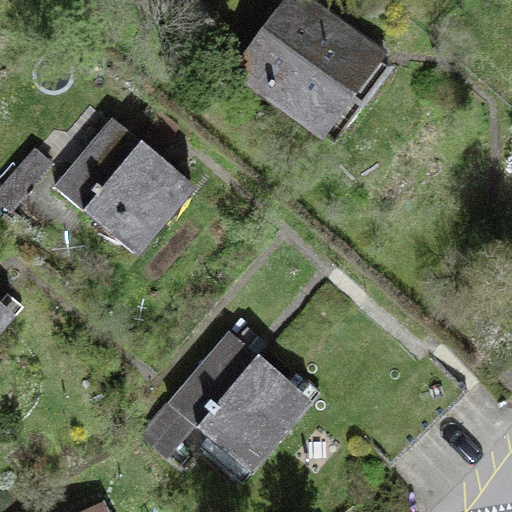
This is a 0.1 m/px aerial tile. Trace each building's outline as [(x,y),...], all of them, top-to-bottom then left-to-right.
[(241,74),(334,144),(390,68),(313,13),(324,0),(281,0),(271,14),(282,22),(241,74)] [(135,256),(193,188),(113,120),(55,188),(135,256)] [(511,344),(511,325),(475,294),(440,335),(487,374),(511,344)] [(0,333),(14,317),(0,304),(0,333)] [(230,333),(169,405),(251,475),(312,403),(230,333)] [(431,354),(353,429),(389,467),(467,392),(431,354)]
